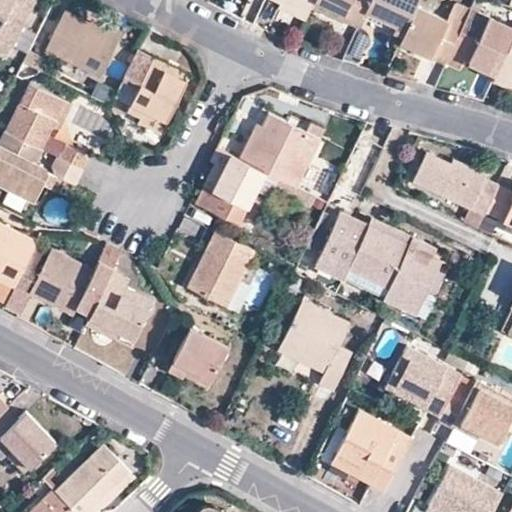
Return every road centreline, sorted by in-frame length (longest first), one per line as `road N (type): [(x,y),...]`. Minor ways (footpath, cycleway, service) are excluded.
road 1 (residential): [(242,46),(346,89),(511,132)]
road 2 (residential): [(0,336),(202,448)]
road 3 (residential): [(242,46),(149,234)]
road 4 (residential): [(202,448),(317,511)]
